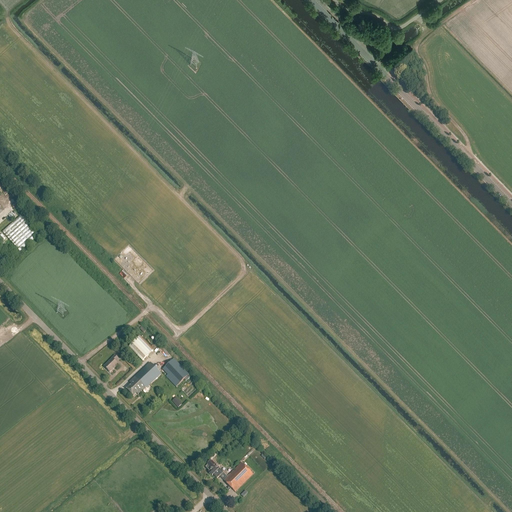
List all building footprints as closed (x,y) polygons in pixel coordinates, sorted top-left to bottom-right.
[(23,215),(2,231),(19,252),(39,235),(23,215)] [(142,361),(153,351),(139,336),(129,347),(142,361)] [(116,362),(119,359),(115,356),(112,359),(104,367),(110,373),(114,368),(115,369),(119,365),(116,362)] [(168,376),(167,377),(176,387),(189,376),(175,360),(164,371),(168,376)] [(161,375),(150,363),(130,383),(132,385),(127,390),(133,397),(137,394),(138,395),(142,391),(143,392),(146,389),(146,390),(161,375)] [(234,492),(252,475),(242,464),(225,479),(221,475),(223,473),(219,469),(212,462),(211,463),(208,465),(208,466),(206,468),(210,472),(209,473),(211,476),(212,475),(216,479),(219,476),(234,492)]
